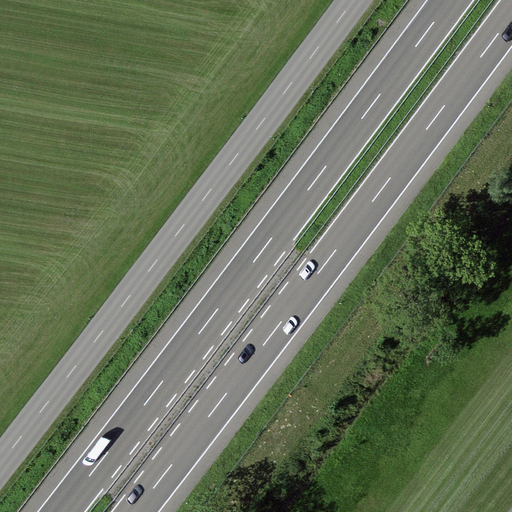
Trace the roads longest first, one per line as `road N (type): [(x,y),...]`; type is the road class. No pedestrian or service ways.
road 1 (motorway): [(450,0),(57,511)]
road 2 (motorway): [(130,511),(511,13)]
road 3 (tertiary): [(0,461),(352,0)]
